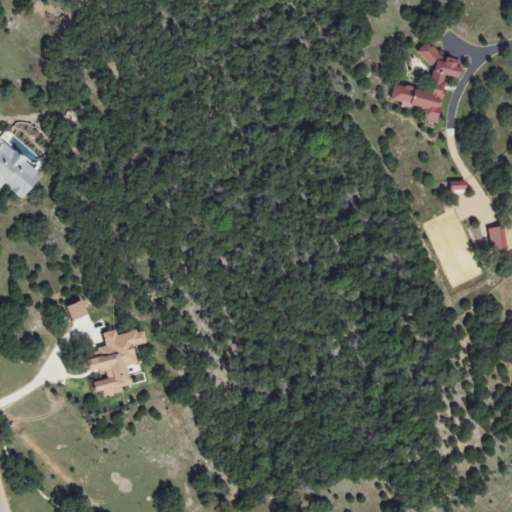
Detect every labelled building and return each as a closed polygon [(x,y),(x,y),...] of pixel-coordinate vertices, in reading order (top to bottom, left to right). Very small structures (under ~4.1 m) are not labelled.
[(427,91),(393,84),(390,100),(423,108),(421,120),(436,123),(446,75),(458,78),(462,60),(420,50),(418,58),(434,62),(427,91)] [(0,187),(3,184),(22,199),(42,175),(0,139),(0,187)] [(449,193),(466,193),(466,181),(449,181),(449,193)] [(506,248),(503,226),(489,228),(492,250),(506,248)] [(71,320),(86,315),(81,301),(66,306),(71,320)] [(130,385),(126,367),(136,364),(132,347),(146,343),(143,329),(116,335),(115,330),(102,333),(105,346),(92,349),(94,358),(86,360),(89,373),(104,369),(106,379),(92,383),(94,393),(102,391),(103,397),(121,392),(120,387),(130,385)]
